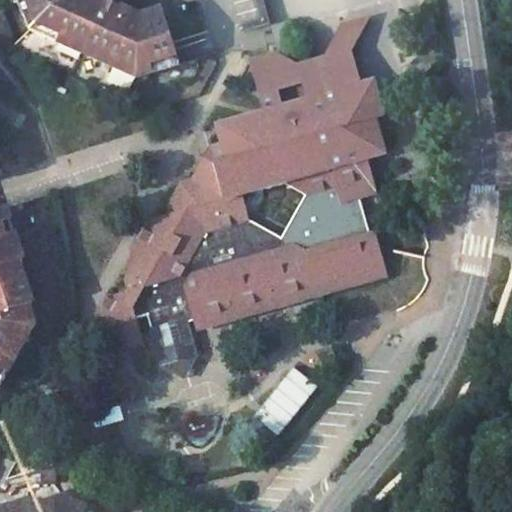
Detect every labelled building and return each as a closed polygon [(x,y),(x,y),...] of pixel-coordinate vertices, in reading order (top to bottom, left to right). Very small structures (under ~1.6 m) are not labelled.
[(13,0),(16,6),(28,1),(38,26),(64,0),(13,0)] [(25,31),(131,84),(174,71),(157,16),(139,22),(94,0),(64,0),(38,26),(31,29),(25,31)] [(16,6),(25,31),(31,29),(38,26),(28,1),(16,6)] [(313,113),(340,104),(346,122),(376,113),(385,110),(375,76),(363,79),(353,46),(373,9),(337,22),(318,54),(293,63),(273,52),(247,60),(258,93),(276,87),(282,104),(308,95),(313,113)] [(134,250),(138,264),(127,284),(130,291),(109,297),(96,319),(103,341),(122,334),(138,343),(145,341),(139,323),(151,319),(193,305),(199,323),(220,317),(223,326),(258,315),(255,306),(277,300),(279,308),(297,303),(294,295),(320,287),(323,295),(394,272),(380,227),(376,228),(366,195),(381,191),(371,154),(387,149),(376,113),(346,122),(340,104),(313,113),(308,95),(282,104),(276,87),(258,93),(264,110),(218,124),(222,142),(227,160),(199,168),(191,170),(169,207),(170,213),(152,218),(134,250)] [(212,145),(199,168),(227,160),(222,142),(212,145)] [(19,262),(24,261),(8,206),(0,208),(0,386),(0,387),(34,327),(27,305),(32,304),(19,262)] [(297,303),(323,295),(320,287),(294,295),(297,303)] [(277,300),(255,306),(258,315),(279,308),(277,300)] [(156,336),(190,326),(199,323),(193,305),(151,319),(156,336)] [(220,317),(199,323),(201,332),(223,326),(220,317)] [(200,359),(190,326),(156,336),(167,370),(189,382),(200,359)] [(118,349),(138,343),(122,334),(103,341),(118,349)] [(276,439),(319,389),(295,369),(253,419),(276,439)] [(85,511),(86,511),(63,497),(44,503),(41,497),(31,500),(29,492),(16,496),(18,504),(0,509),(0,511),(85,511)]
